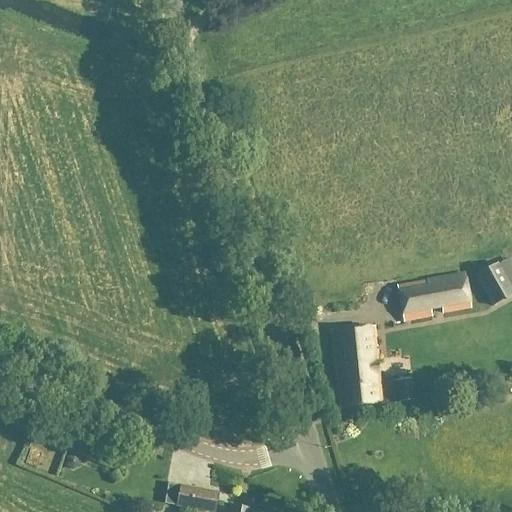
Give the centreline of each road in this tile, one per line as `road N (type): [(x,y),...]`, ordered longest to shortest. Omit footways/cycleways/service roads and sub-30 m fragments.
road 1 (tertiary): [(307,444),(157,0)]
road 2 (unclassified): [(307,444),(237,461),(0,374)]
